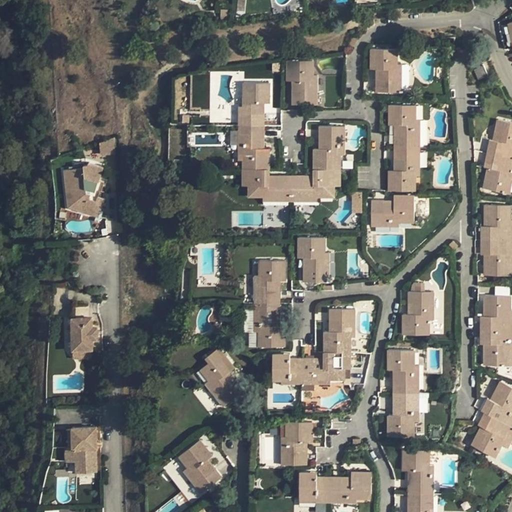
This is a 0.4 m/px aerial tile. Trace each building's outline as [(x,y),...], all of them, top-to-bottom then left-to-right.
[(511,25),(500,31),(511,55),(511,25)] [(396,52),(370,52),(370,71),(375,71),(378,71),(378,81),(375,82),(375,95),(389,95),(401,95),(401,67),(396,67),(396,52)] [(315,63),(289,63),(289,83),(292,83),(296,83),(296,93),(292,94),(292,106),(308,106),(308,93),(315,93),(315,78),(315,63)] [(484,67),(475,71),(479,81),(488,77),(484,67)] [(319,78),(315,78),(315,93),(308,93),(308,106),(319,106),(319,78)] [(249,116),(250,129),(265,130),(265,117),(262,117),(262,107),(266,107),(270,107),(270,86),(243,85),(243,100),(243,115),(249,116)] [(238,100),(238,129),(250,129),(249,116),(243,115),(243,100),(238,100)] [(393,138),(393,150),(421,150),(421,123),(416,123),(416,108),(389,107),(389,127),(393,127),(397,127),(397,138),(393,138)] [(511,121),(497,118),(492,139),(499,140),(498,146),(487,143),(486,149),(511,155),(511,151),(511,121)] [(250,129),(238,129),(237,157),(242,157),(243,143),(249,143),(250,129)] [(265,130),(250,129),(249,143),(243,143),(242,157),(242,172),(269,173),(269,153),(265,153),(261,153),(262,143),(265,143),(265,130)] [(333,132),(318,132),(318,144),(322,144),(322,154),(318,154),(314,154),(314,174),(339,175),(340,160),(340,151),(333,151),(333,132)] [(345,132),(333,132),(333,151),(340,151),(340,160),(345,160),(345,132)] [(114,137),(103,141),(104,154),(114,154),(114,137)] [(488,138),(487,143),(498,146),(499,140),(492,139),(488,138)] [(511,155),(486,149),(483,159),(494,162),(493,167),(486,165),(481,186),(506,191),(509,177),(511,168),(508,167),(511,155)] [(421,150),(393,150),(393,162),(396,163),(396,174),(393,174),(389,173),(388,193),(415,194),(415,179),(415,170),(420,170),(421,150)] [(95,209),(101,211),(105,198),(103,197),(99,195),(100,190),(102,191),(104,181),(100,180),(103,166),(89,162),(86,165),(83,165),(82,163),(73,165),(73,169),(66,170),(69,194),(73,193),(75,203),(80,205),(86,207),(89,206),(95,207),(95,209)] [(269,173),(242,172),(242,189),(251,189),(251,200),(264,200),(264,205),(291,205),(291,177),(279,178),(279,181),(269,181),(269,178),(269,173)] [(304,178),(291,177),(291,205),(309,205),(309,200),(319,200),(333,201),(333,191),(339,191),(339,175),(314,174),(314,178),(314,182),(304,181),(304,178)] [(365,192),(356,192),(356,210),(364,210),(365,192)] [(95,207),(89,206),(86,207),(80,205),(75,203),(73,193),(69,194),(71,208),(100,216),(101,211),(95,209),(95,207)] [(414,200),(393,200),(393,204),(393,207),(384,207),(383,204),(371,204),(371,219),(384,219),(384,226),(398,226),(413,226),(414,200)] [(510,204),(484,204),(484,226),(491,225),(491,231),(480,231),(480,237),(506,237),(506,229),(510,228),(510,219),(510,204)] [(384,219),(371,219),(371,230),(398,231),(398,226),(384,226),(384,219)] [(322,237),(298,237),(297,258),(302,258),(305,257),(305,268),(301,268),(301,279),(327,279),(327,261),(322,262),(322,252),(322,237)] [(506,237),(480,237),(480,248),(492,248),(492,253),(485,253),(485,274),(510,274),(510,259),(510,250),(506,249),(506,237)] [(256,275),(255,302),(282,303),(282,292),(278,292),(278,281),(282,281),(286,281),(286,261),(261,261),(261,275),(256,275)] [(415,281),(415,290),(423,290),(423,281),(415,281)] [(411,289),(408,290),(408,302),(412,302),(412,312),(409,313),(404,313),(404,332),(427,332),(427,318),(433,318),(433,290),(423,290),(415,290),(411,289)] [(510,293),(485,294),(485,315),(492,315),(492,321),(480,321),(480,327),(507,327),(506,317),(510,317),(510,308),(510,293)] [(81,348),(93,347),(93,337),(97,337),(97,326),(92,326),(92,315),(89,315),(89,302),(74,302),(74,315),(72,315),(73,348),(81,348)] [(281,316),(282,303),(255,302),(254,331),(259,331),(259,347),(286,347),(286,327),(281,327),(277,327),(277,316),(281,316)] [(344,309),(328,309),(328,321),(332,321),(332,331),(328,331),(324,331),(324,352),(350,351),(350,338),(350,327),(344,327),(344,309)] [(350,327),(350,338),(355,338),(356,310),(344,309),(344,327),(350,327)] [(507,327),(480,327),(481,337),(492,337),(492,343),(485,343),(485,364),(510,363),(510,349),(510,339),(507,338),(507,327)] [(205,364),(196,371),(205,382),(211,390),(216,386),(227,400),(239,391),(231,380),(228,383),(222,375),(225,373),(229,370),(214,350),(202,359),(205,364)] [(390,382),(391,392),(406,393),(418,393),(418,376),(413,376),(413,367),(413,351),(386,350),(386,371),(390,371),(394,371),(394,382),(390,382)] [(301,371),(301,383),(314,383),(330,383),(330,379),(343,379),(344,368),(349,368),(350,351),(324,352),(324,357),(324,361),(313,361),(313,357),(301,357),(301,371)] [(290,357),(280,357),(273,357),(273,378),(281,378),(290,378),(290,371),(301,371),(301,357),(290,357)] [(290,378),(281,378),(281,383),(290,383),(301,383),(301,371),(290,371),(290,378)] [(231,380),(225,373),(222,375),(228,383),(231,380)] [(211,390),(205,382),(201,385),(219,407),(227,400),(216,386),(211,390)] [(486,405),(483,410),(486,412),(511,426),(511,388),(502,383),(492,402),(499,406),(496,410),(486,405)] [(406,393),(391,392),(390,406),(394,406),(394,417),(390,417),(386,417),(386,437),(412,437),(413,422),(413,412),(406,412),(406,393)] [(418,393),(406,393),(406,412),(413,412),(413,422),(418,422),(418,393)] [(488,400),(486,405),(496,410),(499,406),(492,402),(488,400)] [(511,426),(486,412),(481,421),(492,427),(489,431),(482,428),(473,446),(494,459),(502,444),(509,448),(511,441),(511,426)] [(492,427),(481,421),(479,426),(482,428),(489,431),(492,427)] [(285,422),(285,436),(285,448),(290,448),(294,448),(294,446),(296,446),(296,452),(293,452),(293,465),(305,465),(305,452),(301,452),(301,442),(305,442),(310,442),(310,422),(285,422)] [(67,449),(69,458),(77,458),(77,469),(96,469),(96,446),(98,446),(98,425),(74,425),(73,427),(69,427),(69,445),(67,449)] [(197,439),(177,455),(192,475),(198,470),(210,485),(221,476),(213,466),(210,468),(204,460),(207,458),(210,456),(197,439)] [(290,448),(285,448),(284,465),(293,465),(293,452),(296,452),(296,446),(294,446),(294,448),(290,448)] [(427,449),(402,449),(402,469),(406,469),(410,469),(410,480),(406,480),(406,491),(433,491),(433,473),(427,473),(427,464),(427,449)] [(213,466),(207,458),(204,460),(210,468),(213,466)] [(192,475),(186,467),(183,470),(201,492),(210,485),(198,470),(192,475)] [(326,474),(326,500),(346,500),(346,495),(355,495),(370,495),(369,469),(349,469),(349,474),(349,477),(339,477),(339,474),(326,474)] [(305,474),(305,470),(298,470),(297,495),(314,495),(314,500),(326,500),(326,474),(315,474),(305,474)] [(433,491),(406,491),(406,503),(410,503),(409,511),(427,511),(427,510),(432,510),(433,491)]
